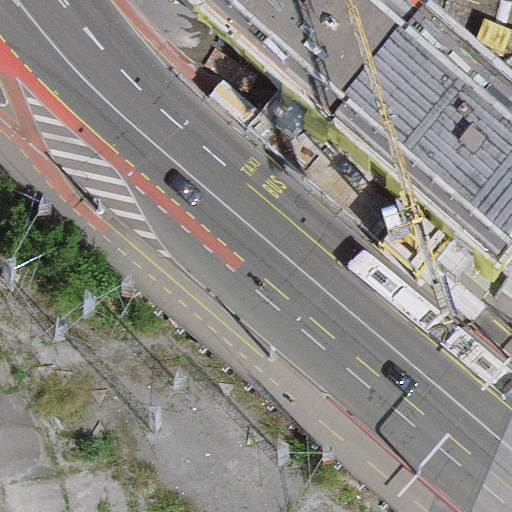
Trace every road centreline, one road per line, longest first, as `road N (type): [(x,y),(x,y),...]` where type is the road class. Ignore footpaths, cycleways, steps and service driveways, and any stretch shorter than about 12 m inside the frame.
road 1 (tertiary): [(13,33),(511,483)]
road 2 (tertiary): [(511,394),(99,42),(61,0)]
